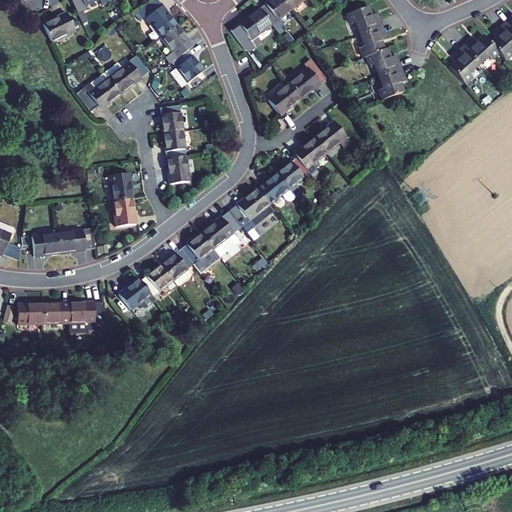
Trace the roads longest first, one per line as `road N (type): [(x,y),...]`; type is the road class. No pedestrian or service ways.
road 1 (secondary): [(507,455),(290,511)]
road 2 (residential): [(0,277),(95,271),(169,226)]
road 3 (residential): [(247,148),(243,116),(205,18)]
road 4 (residential): [(169,226),(150,189),(141,108)]
